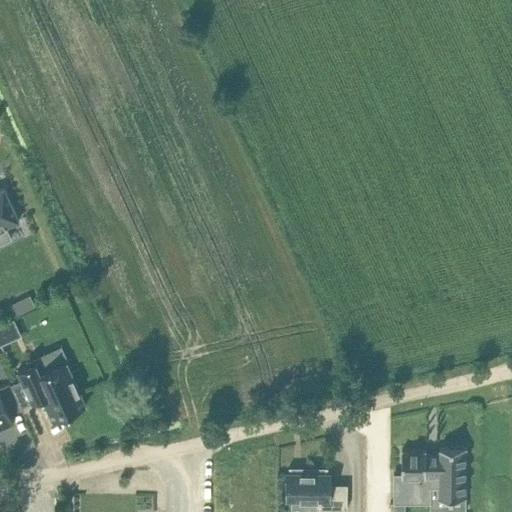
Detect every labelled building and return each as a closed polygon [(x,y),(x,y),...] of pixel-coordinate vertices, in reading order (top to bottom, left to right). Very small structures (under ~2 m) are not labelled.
[(4,187),(0,188),(0,228),(19,220),(4,187)] [(31,296),(22,300),(27,312),(36,308),(31,296)] [(28,365),(18,370),(22,379),(32,402),(43,397),(53,419),(86,404),(67,363),(66,361),(40,373),(36,362),(28,365)] [(0,427),(13,422),(0,392),(0,427)] [(393,502),(405,502),(430,502),(430,486),(439,486),(439,495),(439,496),(466,496),(466,495),(465,495),(465,448),(466,448),(466,446),(439,446),(439,448),(439,453),(425,453),(425,449),(424,449),(424,450),(402,450),(402,449),(401,449),(401,473),(393,473),(393,502)] [(286,471),(286,499),(315,499),(315,507),(347,508),(347,483),(331,483),(331,471),(326,471),(326,468),(328,468),(328,466),(289,466),(289,467),(291,467),(291,471),(286,471)]
